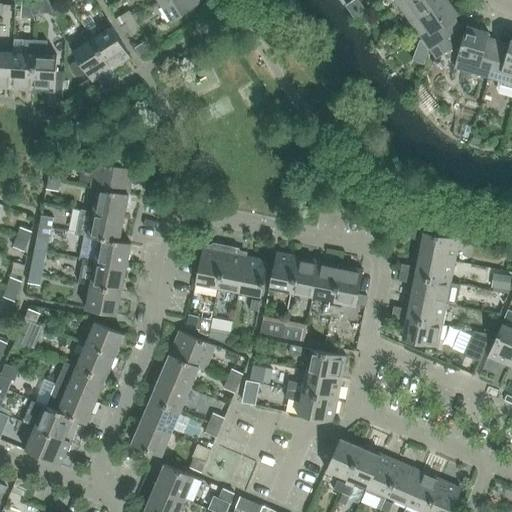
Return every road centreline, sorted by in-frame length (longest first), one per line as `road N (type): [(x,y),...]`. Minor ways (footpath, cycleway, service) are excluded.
road 1 (residential): [(85,489),(136,372),(170,211),(386,248),(371,341)]
road 2 (residential): [(484,462),(359,406),(371,341)]
road 3 (residential): [(371,341),(511,402)]
